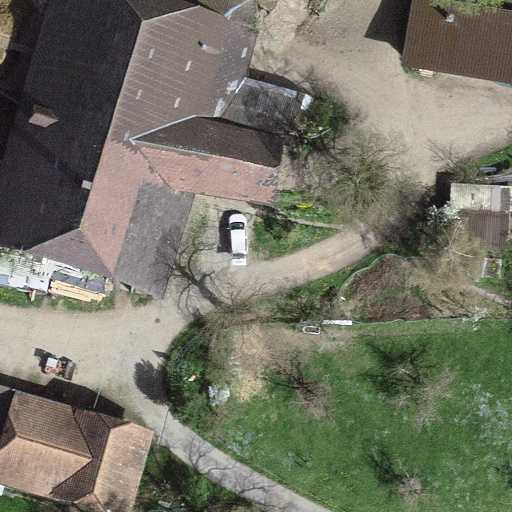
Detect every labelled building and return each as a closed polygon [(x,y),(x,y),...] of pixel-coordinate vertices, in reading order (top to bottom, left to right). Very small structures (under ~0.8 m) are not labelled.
[(219,106),(234,31),(123,0),(53,0),(0,166),(0,253),(154,293),(186,187),(260,207),(275,117),(219,106)] [(511,77),(511,3),(476,0),(413,0),(407,68),(511,77)] [(504,251),(506,216),(453,214),(451,248),(504,251)] [(0,481),(4,482),(22,411),(24,403),(0,397),(0,481)] [(22,411),(4,482),(70,499),(73,490),(118,502),(134,439),(22,411)]
